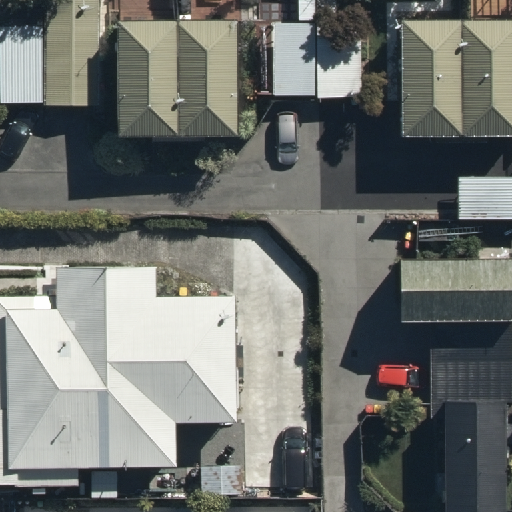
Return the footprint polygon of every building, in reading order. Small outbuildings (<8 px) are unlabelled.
[(8,20),(8,113),(101,112),(100,0),(49,0),(50,20),(8,20)] [(511,23),(401,24),(402,150),(511,149),(511,23)] [(238,146),(239,25),(123,24),(122,144),(238,146)] [(270,26),(269,101),(358,103),(359,42),(314,41),(314,27),(270,26)] [(511,180),(459,180),(459,223),(511,223),(511,180)] [(511,266),(408,267),(408,327),(511,327),(511,266)] [(0,417),(0,487),(27,487),(27,474),(181,472),(181,433),(234,432),(233,300),(164,301),(163,276),(58,277),(59,298),(2,299),(3,418),(0,417)] [(454,511),(510,511),(509,412),(453,413),(454,511)]
